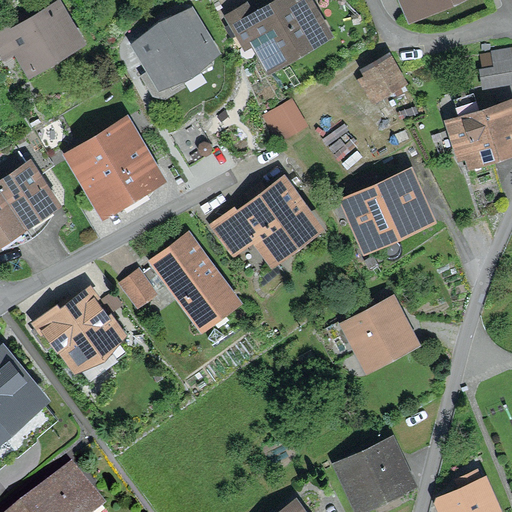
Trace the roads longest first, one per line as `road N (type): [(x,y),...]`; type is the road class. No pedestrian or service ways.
road 1 (unclassified): [(418,511),(473,302),(511,203)]
road 2 (residential): [(234,176),(0,301)]
road 3 (track): [(145,511),(0,302)]
road 4 (residential): [(374,0),(390,33),(413,45),(511,26)]
